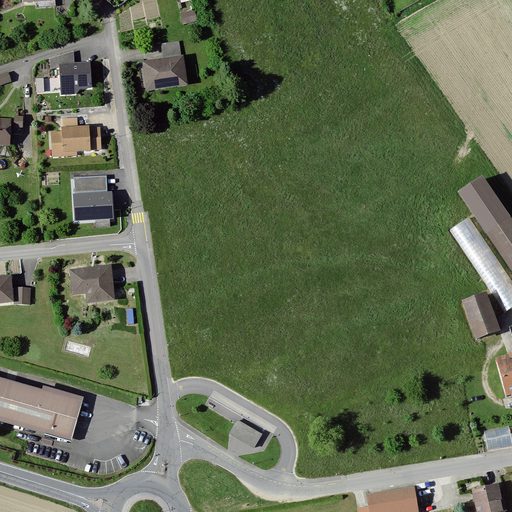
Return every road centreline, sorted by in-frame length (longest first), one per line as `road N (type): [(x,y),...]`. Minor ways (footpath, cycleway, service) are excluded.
road 1 (residential): [(171,437),(270,486),(303,492),(511,457)]
road 2 (residential): [(142,244),(110,18)]
road 3 (residential): [(171,437),(142,244)]
road 4 (residential): [(142,244),(0,254)]
